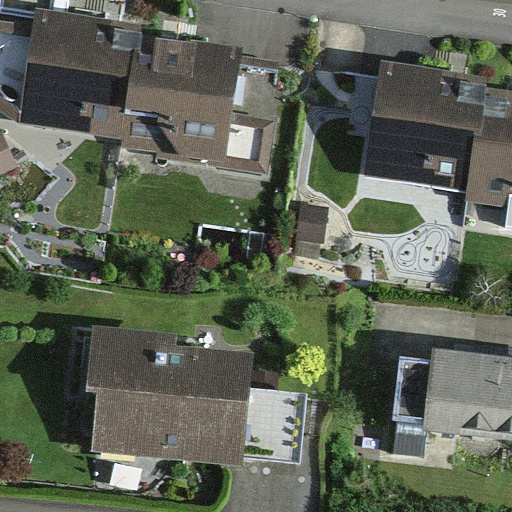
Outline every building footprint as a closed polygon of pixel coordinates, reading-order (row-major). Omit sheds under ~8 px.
[(0,106),(40,136),(122,148),(137,49),(0,29),(0,106)] [(137,49),(122,148),(249,166),(263,67),(137,49)] [(470,193),(486,91),(385,76),(370,178),(470,193)] [(511,199),(511,94),(486,91),(470,193),(511,199)] [(101,342),(96,397),(104,397),(100,444),(298,463),(303,408),(246,402),(249,370),(169,362),(170,349),(101,342)] [(497,464),(506,383),(404,372),(395,453),(497,464)] [(511,465),(511,383),(506,383),(497,464),(511,465)]
